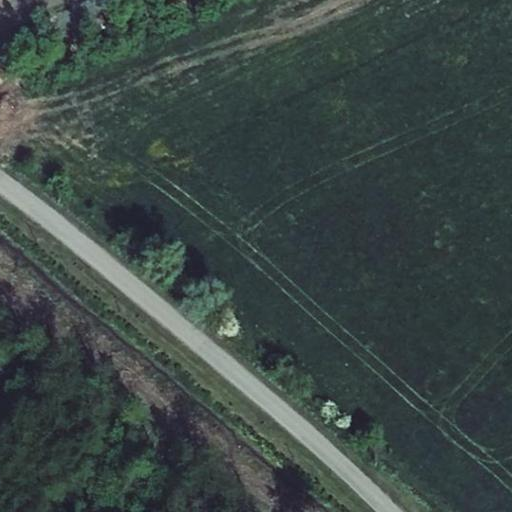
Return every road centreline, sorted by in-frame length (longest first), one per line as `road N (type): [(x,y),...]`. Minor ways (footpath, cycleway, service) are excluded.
road 1 (unclassified): [(241,378),(0,182)]
road 2 (residential): [(388,511),(241,378)]
